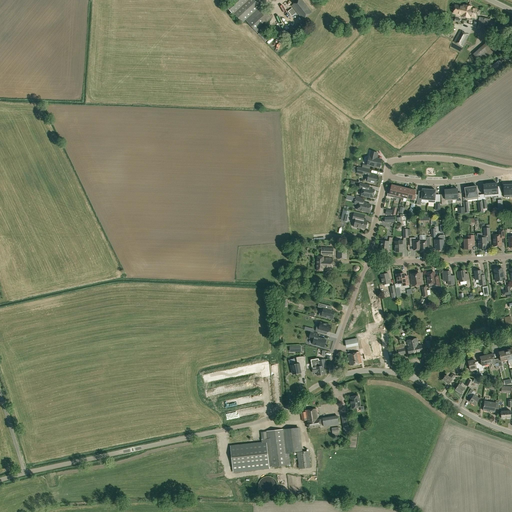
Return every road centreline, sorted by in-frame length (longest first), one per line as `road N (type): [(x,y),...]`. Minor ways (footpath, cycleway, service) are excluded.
road 1 (unclassified): [(0,480),(261,421),(333,379)]
road 2 (residential): [(370,263),(511,257)]
road 3 (residential): [(385,175),(389,161),(420,158),(501,171)]
road 4 (residential): [(333,379),(331,360),(370,263)]
